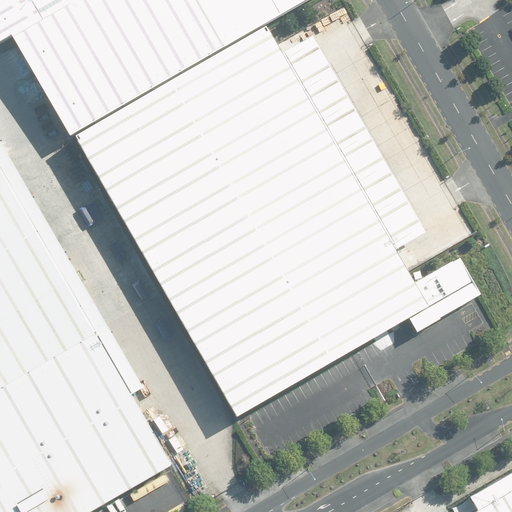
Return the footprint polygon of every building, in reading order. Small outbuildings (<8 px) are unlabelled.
[(21,0),(0,0),(0,44),(6,41),(35,25),(21,0)] [(310,0),(80,0),(6,41),(62,140),(311,2),(310,0)] [(21,0),(35,25),(79,0),(21,0)] [(260,33),(69,142),(230,422),(404,323),(414,335),(475,298),(455,262),(408,287),(390,255),(421,237),(308,40),(275,59),(260,33)] [(92,511),(164,470),(123,401),(138,392),(0,158),(0,511),(92,511)] [(511,511),(511,471),(465,499),(472,511),(470,511),(511,511)]
